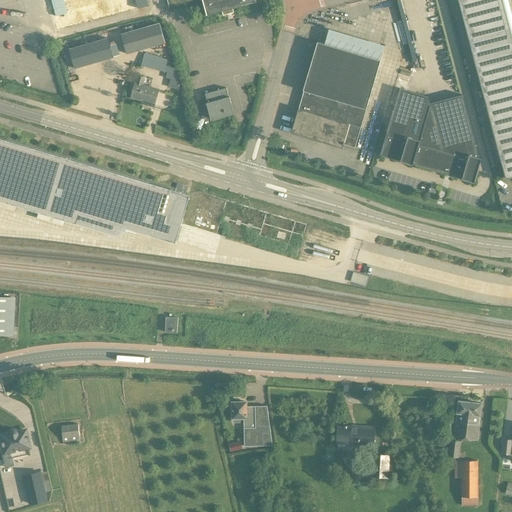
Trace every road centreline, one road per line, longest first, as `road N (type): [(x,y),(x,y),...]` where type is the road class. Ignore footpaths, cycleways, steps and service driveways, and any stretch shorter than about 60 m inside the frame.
road 1 (tertiary): [(0,373),(81,357),(511,386)]
road 2 (unknown): [(361,170),(484,191),(495,182),(458,65),(404,75)]
road 3 (tertiary): [(511,248),(443,240),(248,180)]
road 4 (unknown): [(361,170),(286,148),(276,130),(310,26),(337,16),(359,20)]
road 5 (tertiary): [(248,180),(0,105)]
road 6 (unknown): [(451,0),(501,183),(511,190)]
road 7 (unclassified): [(248,180),(293,9)]
road 8 (unknown): [(359,20),(392,50),(361,170)]
road 9 (unknown): [(256,64),(208,74),(200,53),(205,41),(233,31),(254,39)]
